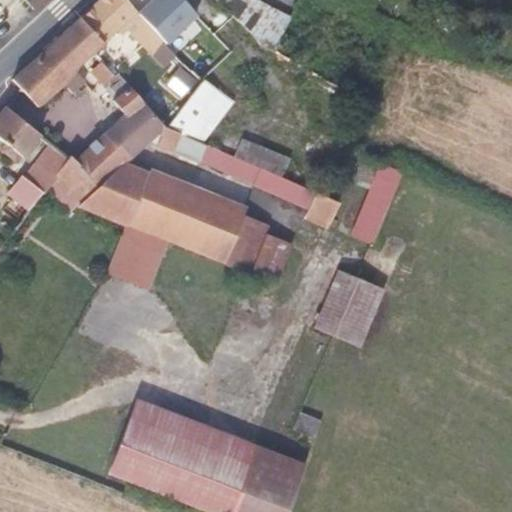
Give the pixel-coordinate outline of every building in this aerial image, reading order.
[(25,0),(36,11),(47,0),(25,0)] [(69,29),(93,53),(103,42),(104,43),(123,26),(151,53),(164,41),(138,14),(124,0),(99,0),(83,15),(69,29)] [(152,0),(138,14),(164,41),(166,44),(196,15),(181,0),(152,0)] [(265,46),(278,53),(294,18),(257,0),(218,0),(226,7),(265,46)] [(39,107),(93,53),(69,29),(50,46),(36,58),(14,80),(39,107)] [(92,73),(103,84),(105,85),(111,80),(115,76),(102,62),(92,73)] [(340,201),(328,196),(285,177),(292,162),(270,152),(264,167),(236,154),(207,141),(166,123),(166,122),(117,74),(115,76),(111,80),(124,93),(116,103),(125,113),(88,161),(78,153),(72,160),(56,181),(80,206),(129,225),(108,272),(146,289),(169,240),(274,282),(290,245),(262,234),(265,225),(241,215),(245,206),(151,169),(150,173),(131,165),(150,139),(308,208),(304,216),(327,227),(340,201)] [(166,123),(207,141),(234,101),(201,79),(182,102),(176,109),(166,122),(166,123)] [(170,104),(176,109),(182,102),(176,98),(170,104)] [(9,192),(34,210),(56,181),(72,160),(8,106),(0,116),(0,139),(8,146),(2,152),(17,165),(23,158),(25,159),(38,142),(53,154),(30,183),(21,176),(9,192)] [(264,167),(270,152),(242,140),(236,154),(264,167)] [(354,240),(374,248),(403,175),(352,153),(342,180),(373,193),(354,240)] [(318,333),(335,339),(358,285),(339,278),(318,333)] [(381,293),(358,285),(335,339),(360,348),(381,293)] [(110,476),(203,511),(260,511),(285,457),(140,401),(110,476)] [(288,511),(306,465),(285,457),(260,511),(288,511)]
